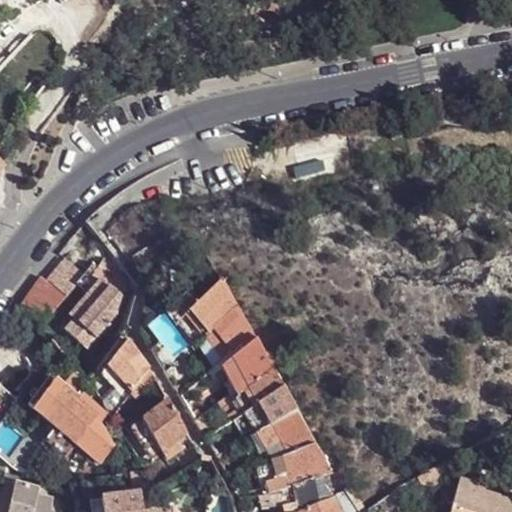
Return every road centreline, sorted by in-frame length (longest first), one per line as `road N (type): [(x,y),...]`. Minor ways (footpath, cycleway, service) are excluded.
road 1 (tertiary): [(511,52),(195,119)]
road 2 (tertiary): [(195,119),(102,162),(65,194),(0,279)]
road 3 (unclassified): [(195,119),(203,155),(95,226)]
